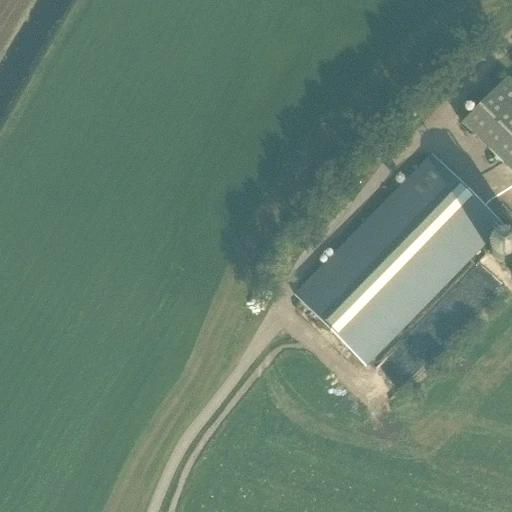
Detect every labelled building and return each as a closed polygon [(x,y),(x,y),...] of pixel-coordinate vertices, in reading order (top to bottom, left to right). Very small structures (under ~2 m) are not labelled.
[(511,81),(508,77),(461,125),(511,174),(511,81)] [(504,227),(433,157),(296,295),(367,365),(504,227)] [(346,205),(318,230),(328,241),(356,216),(346,205)] [(507,233),(503,233),(498,234),(495,236),(493,239),(490,243),(489,248),(490,253),(492,257),(495,260),(498,262),(503,263),(508,263),(511,261),(511,235),(507,233)] [(495,279),(494,266),(479,267),(480,279),(495,279)] [(411,322),(432,343),(467,309),(446,288),(411,322)]
